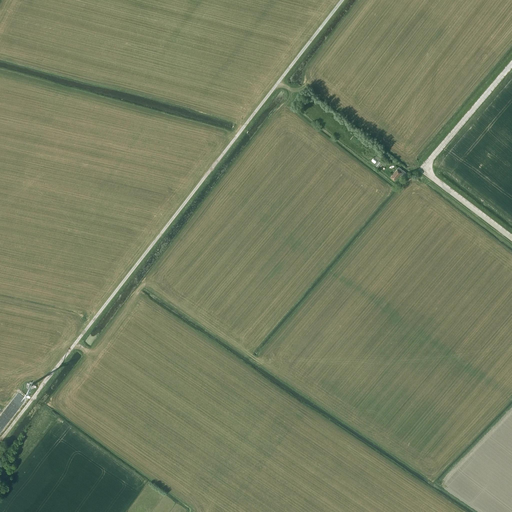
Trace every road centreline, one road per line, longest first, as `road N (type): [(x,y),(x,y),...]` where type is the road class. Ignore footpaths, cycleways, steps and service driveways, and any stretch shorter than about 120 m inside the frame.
road 1 (track): [(0,439),(342,0)]
road 2 (unclassified): [(511,238),(422,169),(511,63)]
